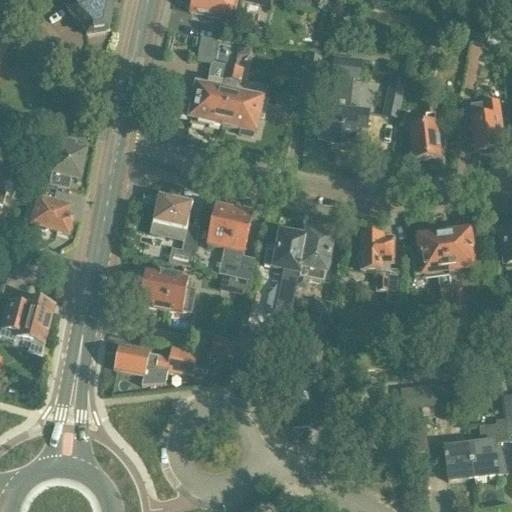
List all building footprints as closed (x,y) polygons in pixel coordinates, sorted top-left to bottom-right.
[(88,0),(90,2),(66,13),(67,14),(86,33),(87,38),(88,37),(87,36),(109,32),(109,33),(110,33),(116,0),(88,0)] [(189,0),(186,12),(190,13),(190,16),(221,23),(221,22),(231,24),(236,0),(192,0),(193,1),(189,0)] [(511,10),(510,10),(499,11),(500,24),(511,23),(511,10)] [(477,13),(472,44),(486,47),(491,15),(477,13)] [(457,14),(453,40),(469,42),(473,16),(457,14)] [(421,35),(419,50),(430,52),(432,37),(421,35)] [(196,64),(212,67),(213,66),(217,42),(200,39),(196,64)] [(307,57),(301,85),(315,88),(321,60),(307,57)] [(334,60),(332,80),(360,83),(362,64),(334,60)] [(182,102),(179,117),(189,119),(189,121),(192,122),(191,126),(203,129),(204,125),(222,129),(235,71),(226,69),(223,82),(221,81),(220,86),(209,84),(207,90),(196,88),(195,91),(191,93),(190,99),(192,103),(192,105),(182,102)] [(235,71),(222,129),(241,133),(240,137),(252,140),(252,135),(256,136),(260,116),(264,117),(268,100),(236,93),(238,85),(242,85),(245,73),(235,71)] [(318,129),(317,145),(325,146),(325,147),(353,150),(355,132),(366,133),(368,116),(350,114),(352,92),(351,92),(352,88),(340,86),(339,90),(338,90),(335,112),(329,112),(327,130),(318,129)] [(388,95),(383,118),(397,122),(402,99),(388,95)] [(475,121),(471,122),(476,155),(479,155),(479,158),(490,156),(490,153),(502,151),(499,132),(502,131),(498,103),(473,107),(475,121)] [(433,107),(425,108),(426,118),(435,117),(433,107)] [(20,125),(11,157),(31,162),(39,130),(20,125)] [(437,125),(409,128),(413,164),(441,161),(437,125)] [(44,138),(39,162),(54,165),(49,189),(69,193),(71,181),(80,183),(86,154),(74,152),(75,144),(44,138)] [(0,165),(0,217),(10,181),(13,168),(3,166),(3,167),(0,165)] [(42,195),(33,228),(68,237),(73,222),(67,220),(69,212),(54,207),(56,199),(42,195)] [(158,200),(152,227),(186,234),(181,256),(193,258),(199,231),(187,229),(192,207),(158,200)] [(215,212),(208,249),(226,253),(222,276),(219,275),(218,278),(250,285),(254,262),(243,260),(251,220),(215,212)] [(503,232),(501,232),(503,249),(502,250),(505,268),(511,266),(511,224),(511,225),(510,224),(508,224),(507,225),(505,226),(504,226),(504,228),(503,228),(503,230),(503,232)] [(456,236),(444,237),(450,275),(476,272),(475,270),(479,267),(478,259),(474,258),(470,234),(467,234),(467,231),(456,232),(456,236)] [(267,254),(264,268),(274,270),(273,272),(289,275),(286,293),(295,295),(297,290),(306,241),(296,238),(294,235),(287,233),(284,236),(281,235),(277,256),(267,254)] [(306,241),(297,290),(306,291),(308,283),(325,286),(334,240),(330,239),(329,236),(321,234),(319,237),(307,235),(306,241)] [(420,259),(413,260),(416,280),(439,277),(441,288),(451,286),(450,275),(444,237),(432,239),(432,235),(420,237),(421,240),(418,241),(420,259)] [(360,256),(358,261),(358,264),(360,270),(362,270),(362,275),(377,275),(377,283),(378,283),(378,295),(388,295),(388,306),(398,306),(402,274),(389,274),(389,268),(394,268),(394,243),(384,243),(384,238),(362,238),(362,256),(360,256)] [(145,274),(139,309),(182,317),(182,316),(191,317),(196,294),(187,293),(189,282),(178,280),(162,277),(145,274)] [(461,285),(451,286),(458,337),(460,354),(474,352),(470,320),(466,321),(461,285)] [(451,286),(441,288),(446,324),(444,324),(446,339),(458,337),(451,286)] [(9,305),(0,335),(0,339),(15,344),(16,339),(32,344),(29,356),(41,359),(44,347),(55,309),(26,301),(24,309),(9,305)] [(316,305),(302,370),(317,374),(331,308),(316,305)] [(212,347),(210,357),(233,361),(235,351),(212,347)] [(119,351),(114,373),(143,379),(141,389),(165,388),(168,375),(193,379),(198,356),(171,350),(169,362),(149,358),(149,357),(119,351)] [(240,350),(235,377),(255,381),(260,353),(240,350)] [(458,385),(435,388),(437,408),(461,405),(458,385)] [(506,427),(481,430),(483,448),(499,446),(511,443),(511,398),(503,400),(506,427)] [(416,410),(403,412),(406,437),(419,436),(416,410)] [(307,416),(291,418),(292,430),(309,428),(307,416)] [(424,438),(407,440),(410,461),(427,458),(424,438)] [(483,448),(469,450),(473,482),(498,479),(497,477),(506,475),(499,446),(483,448)] [(469,450),(439,453),(439,472),(446,473),(448,485),(473,482),(469,450)]
